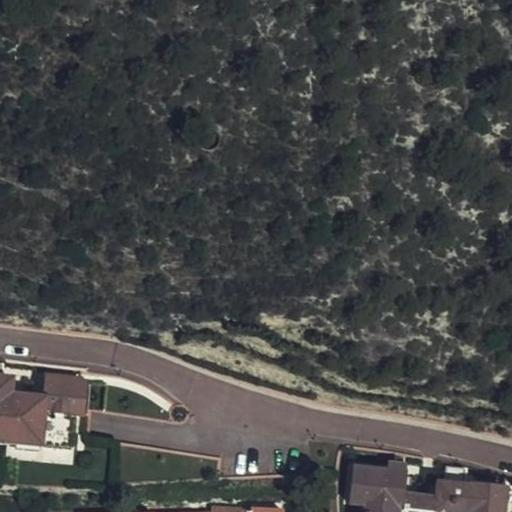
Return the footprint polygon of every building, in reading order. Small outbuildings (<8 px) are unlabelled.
[(33,435),(66,438),(68,418),(71,387),(71,383),(38,380),(35,402),(35,408),(0,404),(0,439),(32,443),(33,435)] [(71,387),(68,418),(78,419),(81,389),(71,387)] [(0,404),(35,408),(35,402),(1,398),(2,394),(0,393),(0,404)] [(65,455),(66,438),(33,435),(32,443),(31,451),(65,455)] [(0,447),(31,451),(32,443),(0,439),(0,447)] [(499,511),(501,492),(502,488),(470,484),(469,486),(461,485),(460,485),(459,502),(466,503),(465,511),(453,511),(434,509),(434,505),(400,500),(401,495),(402,475),(403,472),(353,466),(351,485),(360,486),(359,503),(363,503),(362,511),(499,511)] [(460,485),(461,485),(463,468),(445,466),(441,499),(408,496),(401,495),(400,500),(434,505),(434,509),(453,511),(465,511),(466,503),(459,502),(460,485)] [(401,495),(408,496),(410,475),(402,475),(401,495)] [(349,502),(359,503),(360,486),(351,485),(349,502)] [(511,492),(501,492),(499,511),(509,511),(511,492)]
